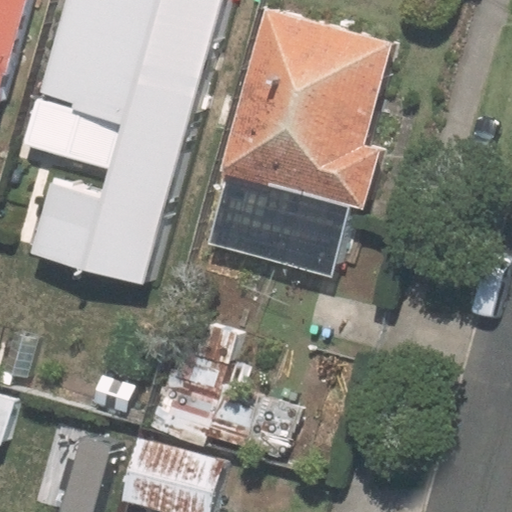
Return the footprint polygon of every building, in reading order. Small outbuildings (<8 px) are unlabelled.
[(45,0),(0,0),(0,95),(13,99),(21,68),(26,69),(45,0)] [(153,0),(80,0),(55,90),(184,123),(208,26),(150,12),(153,0)] [(396,42),(275,9),(232,164),(237,165),(233,178),(270,188),(274,173),(368,199),(382,148),(368,144),(396,42)] [(196,189),(159,179),(145,233),(182,243),(196,189)] [(241,360),(183,344),(163,418),(333,465),(358,373),(324,364),(313,404),(235,382),(241,360)] [(23,398),(0,391),(0,439),(10,443),(23,398)] [(212,511),(228,460),(146,438),(131,494),(197,511),(212,511)]
